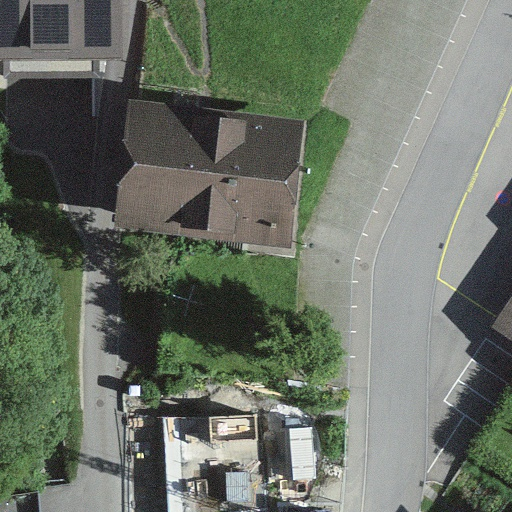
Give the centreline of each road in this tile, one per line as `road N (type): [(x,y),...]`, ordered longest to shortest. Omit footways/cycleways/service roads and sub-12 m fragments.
road 1 (residential): [(511,10),(403,270),(389,511)]
road 2 (residential): [(108,511),(100,334),(126,0)]
